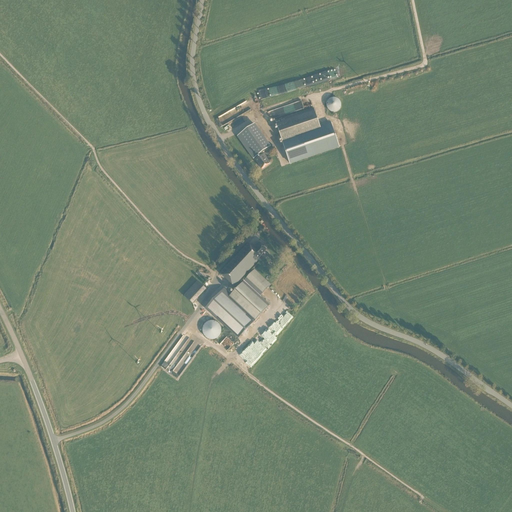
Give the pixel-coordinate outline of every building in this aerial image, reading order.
[(335,98),(334,98),(332,98),(331,99),(329,99),(329,100),(328,101),(327,103),(326,104),(326,105),(326,107),(327,108),(327,109),(329,111),(330,112),(331,112),(332,113),(334,113),(335,113),(336,112),(338,111),(339,111),(340,110),(341,108),(341,107),(341,105),(341,104),(341,103),(340,101),(339,100),(338,99),(336,98),(335,98)] [(302,102),(269,111),(271,120),(278,118),(278,120),(287,117),(286,114),(305,109),(302,102)] [(319,128),(313,110),(276,122),(283,145),(321,132),(319,128)] [(229,113),(220,117),(224,125),(235,119),(232,114),(229,116),(230,120),(228,121),(226,116),(230,114),(229,113)] [(321,132),(283,145),(289,164),(338,148),(330,124),(319,128),(321,132)] [(262,153),(270,147),(255,125),(238,137),(254,159),(255,158),(262,153)] [(255,158),(254,159),(255,158),(256,160),(255,160),(261,169),(270,163),(262,153),(255,158)] [(263,244),(261,242),(259,242),(256,245),(256,248),(257,249),(256,251),(248,243),(220,273),(235,288),(236,288),(237,289),(226,300),(252,324),(269,306),(244,282),(242,284),(241,283),(243,280),(261,296),(271,286),(253,269),(260,262),(258,259),(266,250),(263,248),(264,247),(263,244)] [(207,290),(197,281),(184,296),(193,305),(207,290)] [(215,322),(212,321),(209,322),(207,323),(205,325),(203,327),(203,329),(203,332),(203,335),(205,337),(207,339),(209,340),(212,340),(215,340),(217,339),(219,337),(220,335),(221,332),(221,329),(220,327),(219,325),(217,323),(215,322)] [(167,371),(178,379),(191,360),(185,355),(178,364),(177,363),(176,364),(173,362),(167,371)]
